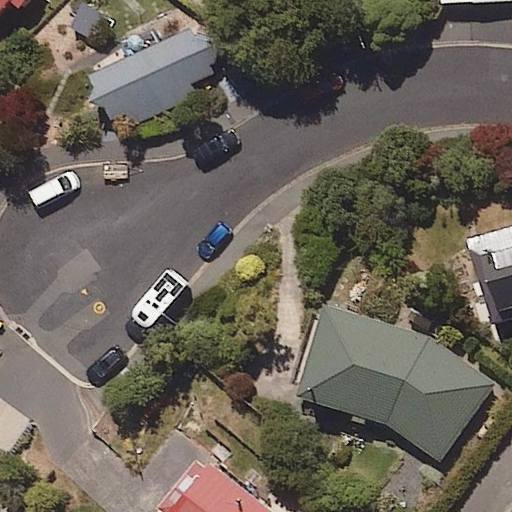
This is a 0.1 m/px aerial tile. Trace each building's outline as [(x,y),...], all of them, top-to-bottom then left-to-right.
[(23,0),(0,0),(0,10),(9,0),(19,0),(22,2),(23,0)] [(239,69),(210,9),(92,66),(121,126),(239,69)] [(511,221),(468,236),(493,306),(511,302),(511,221)] [(501,377),(436,331),(331,293),(297,386),(393,420),(444,457),(501,377)] [(278,511),(204,450),(153,511),(278,511)]
